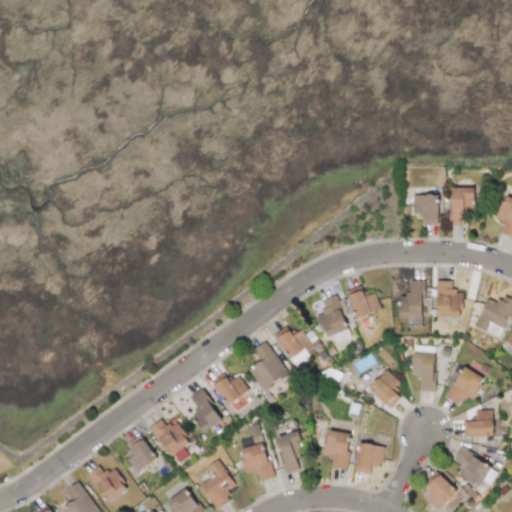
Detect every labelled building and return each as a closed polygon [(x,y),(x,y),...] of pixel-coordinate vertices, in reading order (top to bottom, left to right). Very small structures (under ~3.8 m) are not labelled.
[(474,188),(452,188),(452,225),(464,225),(464,214),(474,214),(474,188)] [(413,212),(423,212),(422,224),(438,225),(439,195),(414,195),(413,212)] [(511,198),(506,196),(496,220),(505,224),(501,233),(511,237),(511,198)] [(422,318),(423,280),(410,280),(410,293),(400,293),(399,317),(422,318)] [(451,281),(437,280),(436,316),(461,317),(461,291),(451,291),(451,281)] [(375,293),(364,295),(362,285),(347,289),(354,317),(380,311),(375,293)] [(322,299),(324,309),(318,311),(325,337),(336,334),(338,341),(349,338),(337,295),(322,299)] [(502,337),(511,308),(511,299),(500,295),(498,302),(485,298),(474,327),(502,337)] [(304,348),(310,343),(301,329),(292,335),(286,326),(273,334),(293,366),(309,356),(304,348)] [(286,375),(266,340),(253,348),(261,362),(249,369),(261,389),(286,375)] [(434,391),(435,354),(412,353),(411,376),(421,376),(420,391),(434,391)] [(368,388),(389,408),(400,397),(392,389),(399,382),(377,361),(359,380),(348,371),(339,380),(359,398),(368,388)] [(457,404),(462,396),(472,401),(484,378),(462,366),(445,398),(457,404)] [(211,380),(226,405),(248,392),(239,376),(229,381),(224,373),(211,380)] [(189,397),(198,409),(190,414),(203,433),(222,419),(201,389),(189,397)] [(463,436),(493,435),(492,410),(474,410),(475,421),(463,421),(463,436)] [(149,427),(176,464),(188,455),(182,447),(190,442),(174,421),(166,427),(160,419),(149,427)] [(330,467),(345,469),(351,434),(327,429),(323,455),(331,456),(330,467)] [(298,469),(294,455),(305,452),(298,430),(275,437),(286,473),(298,469)] [(127,444),(134,453),(126,459),(136,473),(157,458),(140,434),(127,444)] [(273,477),(262,442),(239,449),(247,474),(255,471),(259,481),(273,477)] [(356,472),(371,473),(373,463),(382,464),(384,445),(358,443),(356,472)] [(453,460),(461,465),(456,474),(480,488),(486,476),(491,479),(497,469),(460,448),(453,460)] [(216,509),(231,499),(226,491),(235,485),(217,459),(206,467),(212,475),(199,484),(216,509)] [(103,473),(99,466),(88,472),(105,503),(127,491),(114,467),(103,473)] [(437,510),(456,492),(437,472),(425,483),(433,491),(426,498),(437,510)] [(100,511),(77,481),(65,490),(73,501),(61,511),(100,511)] [(172,511),(202,511),(187,487),(166,501),(172,511)]
